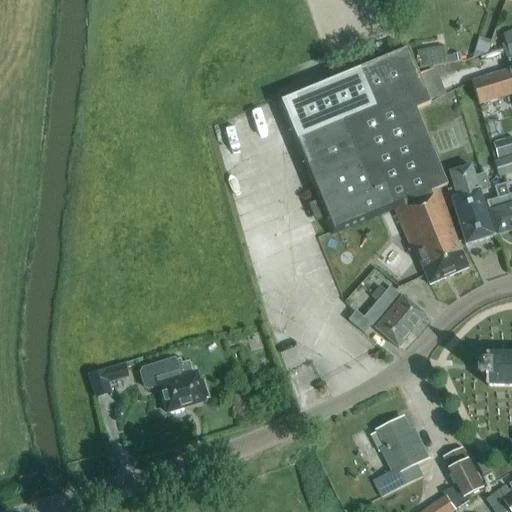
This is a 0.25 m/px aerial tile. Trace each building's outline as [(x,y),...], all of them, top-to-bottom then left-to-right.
[(506,44),(501,45),(502,48),(506,59),(511,56),(511,31),(503,35),(505,41),(506,44)] [(426,140),(415,113),(414,110),(429,104),(406,48),(279,103),(320,202),(309,206),(314,216),(321,219),(328,217),(334,231),(342,228),(342,230),(393,208),(409,247),(415,255),(416,255),(429,286),(468,269),(458,243),(460,242),(439,189),(445,187),(427,142),(372,164),(372,162),(426,140)] [(511,68),(471,82),(478,105),(511,94),(511,68)] [(490,159),(511,152),(511,142),(511,138),(486,145),(490,159)] [(372,162),(372,164),(427,142),(426,140),(372,162)] [(497,176),(511,171),(511,155),(493,161),(497,176)] [(475,179),(471,167),(449,174),(454,191),(448,192),(449,195),(444,197),(448,209),(453,207),(465,246),(493,238),(479,192),(488,189),(484,176),(475,179)] [(486,203),(497,237),(511,231),(511,206),(509,196),(505,184),(494,188),(497,199),(486,203)] [(378,286),(384,279),(375,271),(369,278),(378,286)] [(426,317),(402,297),(402,298),(390,288),(377,303),(412,333),(426,317)] [(364,335),(371,326),(398,349),(412,333),(377,303),(363,319),(356,312),(348,321),(364,335)] [(511,355),(489,356),(489,358),(490,358),(490,365),(484,365),(483,378),(489,378),(489,385),(489,387),(511,387),(511,355)] [(175,360),(143,370),(140,374),(144,388),(149,390),(159,387),(167,413),(205,402),(204,400),(208,398),(203,381),(199,382),(196,374),(192,375),(188,363),(181,365),(180,360),(175,362),(175,360)] [(93,398),(110,393),(107,383),(126,377),(122,364),(86,375),(93,398)] [(372,436),(380,453),(384,451),(394,472),(374,482),(381,496),(422,476),(417,466),(428,460),(416,435),(412,437),(404,420),(379,432),(380,432),(372,436)] [(454,504),(484,488),(470,462),(469,462),(462,449),(445,458),(458,485),(444,493),(446,498),(429,509),(425,511),(454,511),(457,510),(454,504)] [(474,461),(480,472),(489,468),(483,457),(474,461)] [(511,486),(508,488),(508,487),(487,501),(494,510),(495,511),(510,511),(511,511),(511,486)]
